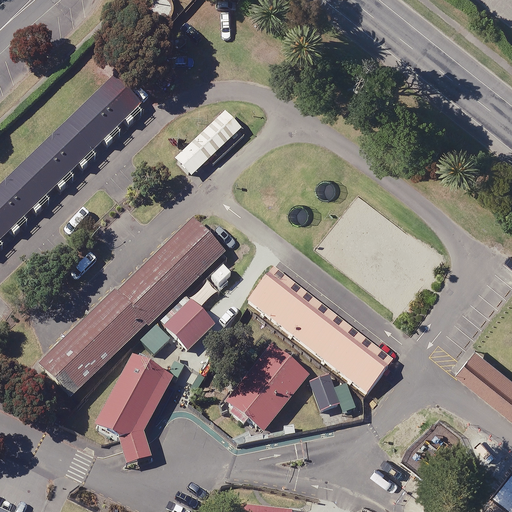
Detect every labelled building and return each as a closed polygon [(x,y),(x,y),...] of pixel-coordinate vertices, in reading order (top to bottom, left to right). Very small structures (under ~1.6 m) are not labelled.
[(233,23),(225,1),(203,10),(211,31),(233,23)] [(0,241),(141,105),(114,77),(0,185),(0,241)] [(242,129),(225,112),(174,160),(191,178),(242,129)] [(446,264),(359,198),(318,251),(405,317),(428,288),(446,264)] [(225,255),(193,222),(117,293),(114,291),(38,364),(70,399),(146,326),(148,328),(225,255)] [(393,360),(273,267),(246,303),(367,396),(393,360)] [(188,353),(221,323),(197,297),(164,328),(188,353)] [(171,342),(157,330),(142,345),(156,358),(171,342)] [(264,433),(310,376),(271,346),(225,403),(232,409),(228,415),(243,426),(248,420),(264,433)] [(511,377),(474,346),(453,371),(511,419),(511,377)] [(144,432),(174,379),(133,355),(94,426),(119,438),(126,466),(153,458),(144,432)] [(340,405),(329,375),(310,382),(321,412),(340,405)] [(321,422),(312,400),(297,406),(307,428),(321,422)]
